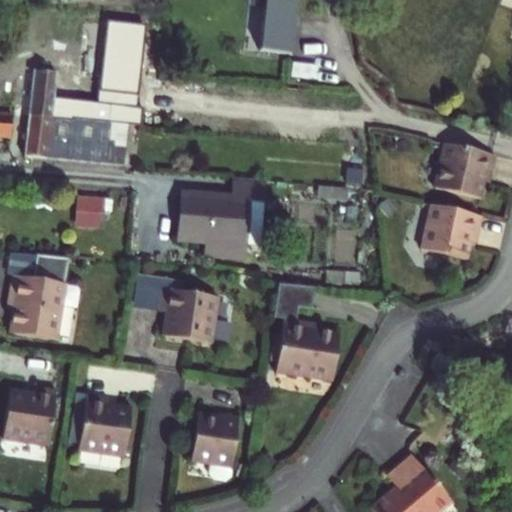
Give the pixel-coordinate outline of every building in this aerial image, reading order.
[(285,0),(251,0),(246,55),(280,58),(285,0)] [(39,70),(15,71),(16,153),(112,152),(113,137),(97,136),(96,119),(108,119),(108,98),(40,97),(39,70)] [(336,98),(306,95),(305,109),(335,112),(336,98)] [(486,157),(432,145),(422,190),(467,200),(471,183),(480,185),(486,157)] [(247,184),(216,180),(214,200),(166,194),(161,239),(188,242),(186,258),(225,263),(227,247),(239,248),(247,184)] [(331,194),(309,192),(306,213),(328,215),(331,194)] [(82,226),(84,196),(69,195),(66,225),(82,226)] [(472,221),(420,208),(409,252),(453,263),(457,247),(465,249),(472,221)] [(46,274),(9,269),(3,317),(9,318),(6,342),(52,349),(60,292),(44,290),(46,274)] [(308,289),(267,284),(262,320),(277,322),(270,373),(329,381),(334,339),(309,335),(310,327),(288,324),(289,310),(305,312),(308,289)] [(205,300),(128,289),(125,310),(150,314),(147,339),(199,346),(205,300)] [(45,391),(0,383),(0,444),(36,450),(45,391)] [(122,402),(78,394),(68,452),(113,460),(122,402)] [(231,418),(187,413),(181,464),(206,466),(205,479),(224,481),(231,418)] [(402,457),(379,477),(388,487),(361,511),(437,511),(445,506),(402,457)]
